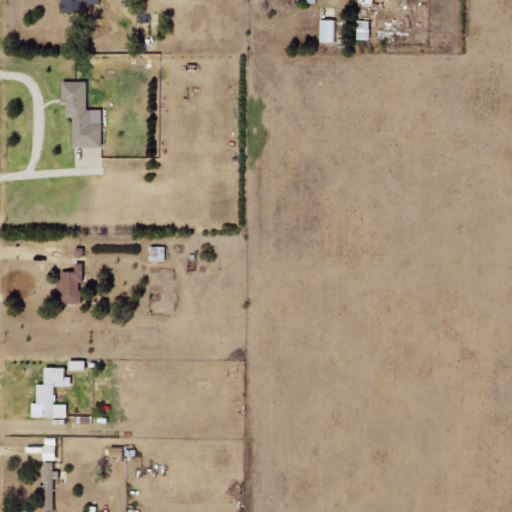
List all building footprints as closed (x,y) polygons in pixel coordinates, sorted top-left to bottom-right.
[(90,4),(106,4),(105,0),(68,0),(68,12),(89,13),(90,4)] [(326,41),(340,41),(340,21),(326,20),(326,41)] [(375,40),(375,22),(364,21),(364,39),(375,40)] [(108,123),(97,123),(97,110),(93,110),(93,81),(67,81),(67,104),(71,104),(71,117),(78,117),(78,147),(108,147),(108,123)] [(85,303),(85,271),(65,271),(64,303),(85,303)] [(91,361),(75,361),(75,370),(90,370),(91,361)] [(71,368),(50,367),(50,384),(41,384),(41,404),(49,404),(48,417),(71,417),(72,404),(60,404),(60,386),(76,386),(76,377),(71,377),(71,368)] [(50,461),(63,460),(62,438),(49,439),(50,461)] [(49,462),(50,478),(59,477),(59,462),(49,462)] [(49,499),(57,500),(59,480),(51,480),(49,499)]
